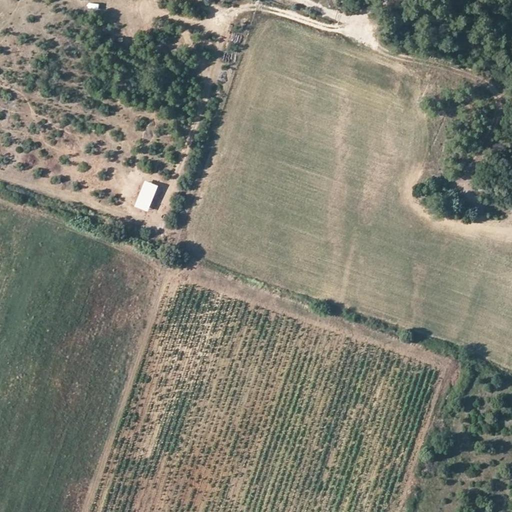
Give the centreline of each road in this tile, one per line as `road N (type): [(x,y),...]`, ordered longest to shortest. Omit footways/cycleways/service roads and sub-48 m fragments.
road 1 (track): [(511,211),(470,196),(466,178),(500,114),(491,89),(392,52),(303,0)]
road 2 (track): [(215,26),(259,8),(328,25),(386,0)]
